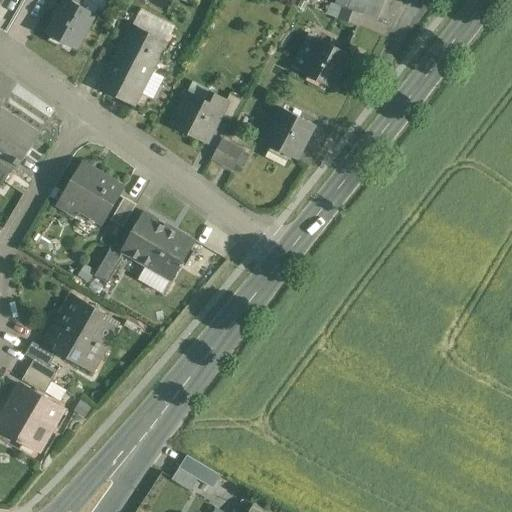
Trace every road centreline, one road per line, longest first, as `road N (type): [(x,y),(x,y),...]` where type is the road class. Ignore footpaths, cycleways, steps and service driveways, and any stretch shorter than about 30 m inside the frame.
road 1 (tertiary): [(90,511),(294,244)]
road 2 (tertiary): [(294,244),(487,0)]
road 3 (residential): [(294,244),(92,116)]
road 4 (residential): [(92,116),(0,274)]
